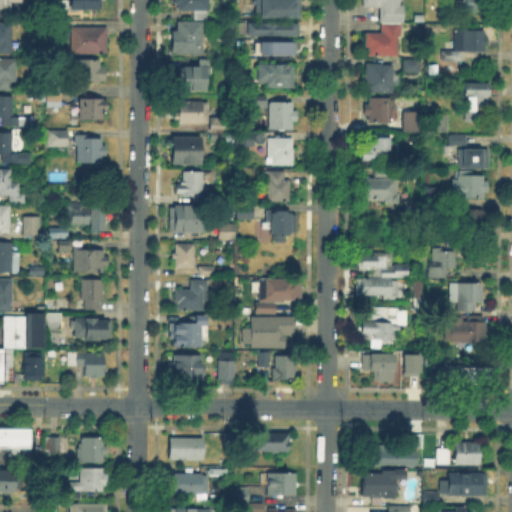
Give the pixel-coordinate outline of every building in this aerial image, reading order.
[(12,10),(0,10),(0,0),(22,0),(22,3),(12,3),(12,10)] [(101,0),(101,9),(72,9),(72,0),(101,0)] [(207,0),(207,20),(195,20),(195,11),(180,11),(180,6),(177,6),(177,0),(207,0)] [(299,0),(299,17),(264,17),(264,0),(299,0)] [(401,0),(401,8),(402,8),(402,36),(399,36),(399,57),(370,57),(370,44),(365,44),(365,33),(380,33),(380,8),(365,8),(365,0),(401,0)] [(487,0),(487,14),(463,14),(463,0),(487,0)] [(424,24),(414,24),(414,15),(424,15),(424,24)] [(63,36),(48,36),(48,22),(63,22),(63,36)] [(205,23),(205,34),(205,37),(210,37),(210,42),(205,42),(205,55),(173,55),(173,34),(180,34),(180,22),(205,23)] [(297,22),(297,35),(251,35),(251,22),(297,22)] [(11,45),(11,53),(0,52),(0,23),(11,23),(11,45)] [(107,55),(72,55),(72,27),(107,27),(107,55)] [(461,63),(443,63),(443,51),(455,51),(455,31),(485,31),(485,52),(461,52),(461,63)] [(290,54),(256,53),(256,40),(290,40),(290,54)] [(12,81),(12,90),(0,90),(0,61),(15,61),(15,81),(12,81)] [(103,77),(103,83),(84,83),(84,77),(76,77),(76,61),(104,61),(103,77)] [(419,73),(405,73),(405,61),(419,61),(419,73)] [(293,86),(293,90),(265,90),(265,86),(262,86),(262,66),(293,66),(293,86)] [(395,67),(395,76),(400,76),(400,86),(395,86),(395,92),(366,92),(366,66),(395,67)] [(206,69),(211,69),(211,77),(206,77),(205,90),(180,90),(180,69),(206,69)] [(476,106),(476,121),(465,121),(465,106),(460,106),(460,97),(465,97),(465,84),(466,84),(466,83),(486,83),(485,106),(476,106)] [(48,101),(41,101),(41,92),(48,92),(48,87),(62,87),(61,101),(48,101)] [(0,97),(12,97),(11,118),(19,118),(19,126),(4,126),(4,118),(0,118),(0,97)] [(267,106),(253,105),(253,97),(268,98),(267,106)] [(392,99),(392,110),(396,110),(396,119),(392,119),(392,124),(369,124),(369,116),(366,116),(366,105),(369,105),(369,99),(392,99)] [(106,119),(81,118),(81,101),(106,101),(106,119)] [(208,124),(176,123),(176,103),(208,103),(208,124)] [(295,129),(269,129),(269,104),(295,104),(295,129)] [(400,130),(400,110),(420,110),(420,130),(400,130)] [(447,133),(434,133),(434,116),(447,116),(447,133)] [(225,140),(211,140),(211,119),(228,119),(228,134),(225,134),(225,140)] [(67,148),(50,148),(50,131),(67,131),(67,148)] [(0,133),(11,133),(11,153),(31,153),(31,161),(4,161),(5,155),(0,155),(0,133)] [(254,147),(236,147),(236,136),(254,136),(254,147)] [(89,137),(89,141),(103,141),(103,147),(105,147),(105,157),(103,157),(103,162),(77,162),(77,142),(75,142),(75,137),(89,137)] [(465,145),(450,145),(450,137),(465,137),(465,145)] [(195,164),(195,168),(181,168),(181,164),(173,164),(174,138),(200,138),(200,164),(195,164)] [(390,160),(362,160),(362,138),(390,138),(390,160)] [(293,165),(270,165),(270,139),(293,139),(293,165)] [(488,168),(460,168),(460,152),(488,152),(488,168)] [(0,171),(11,171),(11,182),(20,182),(20,195),(30,195),(30,203),(11,203),(11,196),(0,196),(0,171)] [(472,171),(472,178),(484,179),(483,183),(486,183),(486,194),(483,194),(483,198),(454,198),(454,178),(457,178),(457,171),(472,171)] [(285,172),(285,182),(291,182),(291,202),(269,202),(269,172),(285,172)] [(178,195),(178,182),(182,182),(182,173),(203,173),(203,193),(193,193),(193,195),(178,195)] [(399,179),(399,195),(400,195),(400,204),(385,204),(385,200),(363,200),(363,179),(399,179)] [(444,206),(423,206),(423,188),(444,188),(444,206)] [(8,229),(8,234),(0,234),(0,205),(10,205),(10,229),(8,229)] [(86,206),(86,208),(102,208),(102,232),(89,232),(89,225),(69,224),(69,206),(86,206)] [(253,219),(237,219),(237,206),(253,207),(253,219)] [(170,233),(171,207),(203,207),(203,233),(170,233)] [(483,232),(452,232),(452,220),(460,220),(460,212),(487,212),(487,227),(483,227),(483,232)] [(291,230),(291,235),(271,235),(271,230),(268,230),(268,214),(296,214),(295,231),(291,230)] [(40,236),(23,236),(23,218),(40,218),(40,236)] [(233,241),(220,241),(220,224),(233,224),(233,241)] [(67,239),(56,239),(56,229),(67,229),(67,239)] [(449,241),(438,241),(438,230),(449,230),(449,241)] [(69,251),(59,251),(59,243),(69,243),(69,251)] [(0,244),(13,244),(13,253),(20,253),(20,272),(0,272),(0,244)] [(194,245),(194,268),(174,268),(174,263),(171,263),(171,252),(174,252),(174,245),(194,245)] [(92,248),(92,252),(103,252),(103,259),(107,259),(107,266),(103,266),(103,271),(92,271),(92,272),(74,272),(74,248),(92,248)] [(442,248),(442,252),(455,252),(455,269),(447,269),(447,276),(442,276),(442,279),(432,279),(432,248),(442,248)] [(393,257),(393,265),(407,266),(407,278),(383,278),(383,270),(360,269),(360,257),(393,257)] [(290,277),(290,282),(302,282),(302,301),(259,301),(259,277),(290,277)] [(0,280),(11,280),(11,312),(0,312),(0,280)] [(398,295),(398,300),(384,300),(384,297),(374,297),(374,295),(358,295),(358,280),(398,280),(398,295)] [(100,309),(84,309),(84,281),(100,281),(100,309)] [(206,283),(206,287),(209,287),(209,300),(203,300),(203,310),(179,310),(179,303),(174,303),(174,291),(191,291),(191,287),(192,287),(192,283),(206,283)] [(475,311),(459,311),(460,284),(482,284),(482,303),(475,303),(475,311)] [(389,316),(389,320),(399,320),(399,330),(397,330),(397,340),(364,340),(364,322),(373,322),(373,307),(398,307),(398,316),(389,316)] [(28,347),(4,347),(4,318),(28,318),(28,315),(43,315),(43,347),(28,347)] [(60,329),(45,329),(45,315),(60,315),(60,329)] [(483,316),(483,321),(491,321),(491,334),(488,334),(488,343),(447,343),(447,321),(457,321),(457,319),(463,319),(463,321),(470,321),(470,316),(483,316)] [(285,334),(285,348),(252,348),(251,348),(251,346),(243,346),(243,330),(251,330),(251,317),(293,317),(293,334),(285,334)] [(175,346),(175,337),(170,337),(170,325),(193,325),(193,320),(205,320),(205,326),(206,326),(206,340),(199,340),(199,346),(175,346)] [(111,339),(76,339),(76,321),(111,321),(111,339)] [(6,386),(0,386),(0,350),(13,350),(13,368),(6,368),(6,386)] [(417,375),(418,353),(401,353),(400,375),(417,375)] [(104,366),(104,376),(85,376),(85,366),(68,366),(68,354),(104,354),(104,366)] [(270,366),(258,366),(258,354),(270,354),(270,366)] [(192,355),(192,358),(200,358),(200,380),(174,380),(174,373),(170,373),(170,365),(174,365),(174,358),(180,358),(180,355),(192,355)] [(394,355),(394,358),(394,381),(374,381),(374,369),(362,369),(362,355),(394,355)] [(293,357),(293,367),(294,367),(294,379),(293,379),(293,380),(277,380),(277,379),(273,379),(273,366),(277,366),(277,357),(293,357)] [(40,380),(25,380),(25,358),(40,358),(40,380)] [(424,370),(424,361),(435,361),(435,370),(424,370)] [(234,384),(218,384),(218,365),(234,365),(234,384)] [(495,387),(449,387),(449,367),(495,367),(495,387)] [(0,431),(29,431),(29,436),(36,436),(36,453),(20,453),(20,449),(0,449),(0,431)] [(287,435),(286,437),(289,437),(289,449),(286,449),(286,453),(274,453),(274,449),(256,449),(256,436),(274,437),(274,435),(287,435)] [(422,448),(410,448),(410,436),(422,436),(422,448)] [(61,451),(61,454),(49,454),(49,451),(46,451),(46,439),(67,439),(67,451),(61,451)] [(101,439),(101,447),(104,447),(104,457),(101,457),(101,462),(80,462),(80,439),(101,439)] [(202,460),(170,460),(170,439),(202,439),(202,460)] [(479,464),(456,464),(456,443),(479,444),(479,464)] [(403,446),(403,453),(416,453),(416,465),(364,465),(364,446),(403,446)] [(449,464),(437,464),(437,450),(449,450),(449,464)] [(210,477),(210,466),(228,466),(228,477),(210,477)] [(103,469),(103,475),(107,475),(107,488),(103,488),(103,492),(82,492),(82,499),(70,499),(70,482),(81,482),(81,469),(103,469)] [(11,492),(0,492),(0,471),(20,471),(20,489),(11,489),(11,492)] [(394,498),(364,498),(364,474),(384,474),(384,471),(404,471),(404,481),(394,481),(394,498)] [(295,495),(268,495),(268,474),(296,475),(295,495)] [(450,495),(441,495),(441,482),(450,482),(450,474),(486,475),(486,496),(450,495)] [(207,484),(207,495),(175,495),(175,484),(171,484),(171,476),(207,476),(207,484)] [(233,501),(233,485),(248,485),(247,501),(233,501)] [(436,490),(420,489),(420,503),(435,504),(436,490)] [(67,511),(104,511),(104,502),(67,501),(67,511)] [(405,511),(406,504),(385,503),(384,511),(405,511)]
